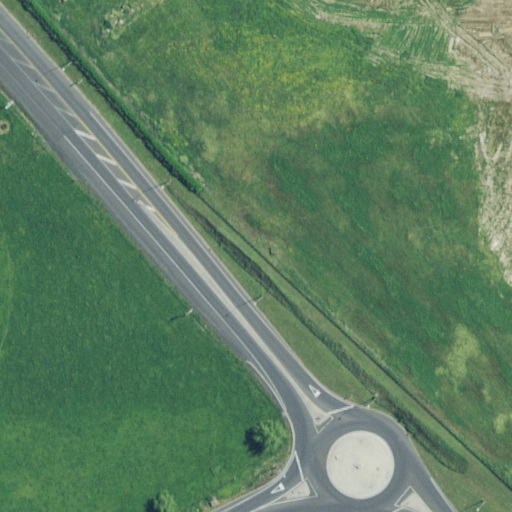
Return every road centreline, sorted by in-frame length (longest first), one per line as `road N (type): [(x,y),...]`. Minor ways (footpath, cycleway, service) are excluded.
road 1 (tertiary): [(0,39),(330,432)]
road 2 (tertiary): [(330,432),(370,420),(395,435),(406,461),(398,488)]
